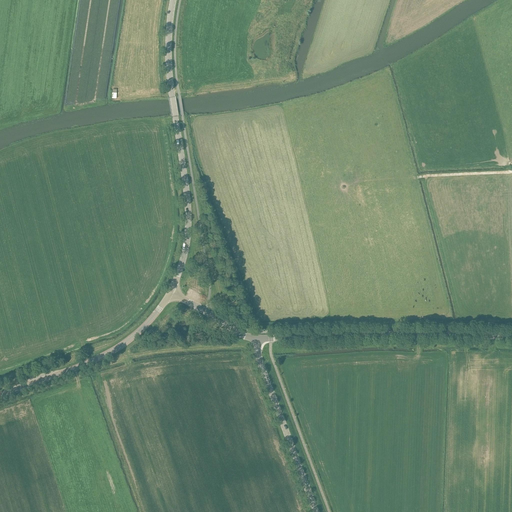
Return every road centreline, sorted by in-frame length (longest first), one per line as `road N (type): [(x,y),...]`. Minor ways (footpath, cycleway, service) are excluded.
road 1 (secondary): [(172,290),(187,231),(169,66),(173,0)]
road 2 (tertiary): [(256,337),(511,339)]
road 3 (secondary): [(0,395),(113,351),(172,290)]
road 4 (tertiary): [(315,511),(256,337)]
